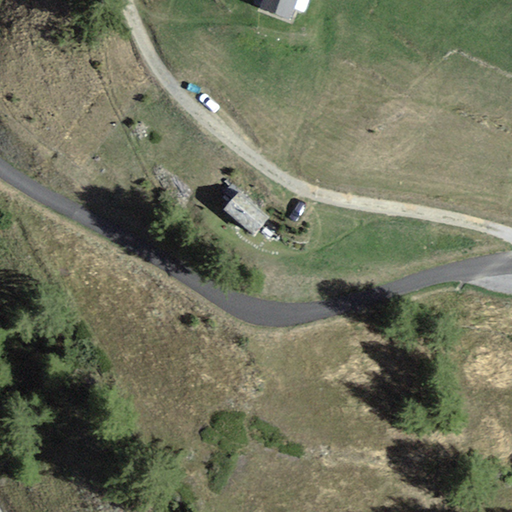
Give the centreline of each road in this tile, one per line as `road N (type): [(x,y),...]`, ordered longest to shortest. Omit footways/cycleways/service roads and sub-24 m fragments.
road 1 (unclassified): [(511,265),(413,281),(320,309),(252,312),(0,161)]
road 2 (track): [(511,239),(303,193),(250,162),(156,76),(117,0)]
